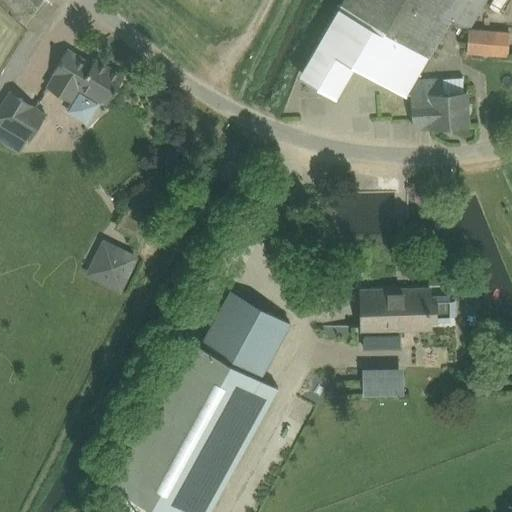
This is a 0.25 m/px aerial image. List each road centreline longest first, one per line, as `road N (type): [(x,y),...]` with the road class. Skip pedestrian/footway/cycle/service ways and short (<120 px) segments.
road 1 (unclassified): [(511,143),(421,160),(358,159),(298,144),(179,78),(96,0)]
road 2 (track): [(293,0),(241,113)]
